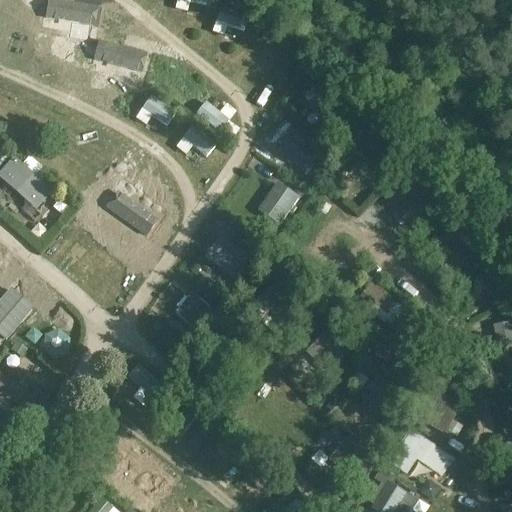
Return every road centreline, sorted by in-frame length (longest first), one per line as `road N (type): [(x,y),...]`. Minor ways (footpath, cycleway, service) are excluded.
road 1 (unknown): [(130,0),(228,82),(242,106),(232,156),(189,220)]
road 2 (unknown): [(109,329),(0,499)]
